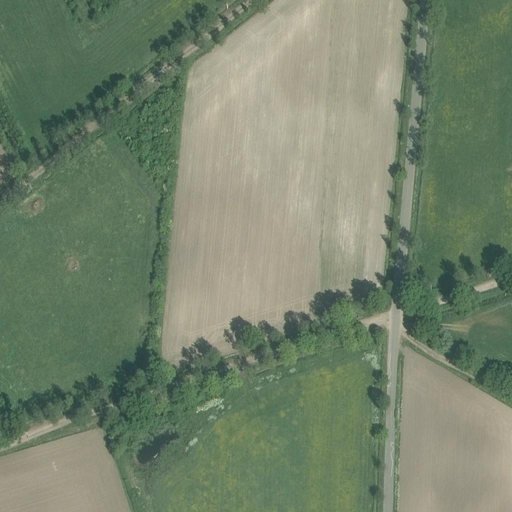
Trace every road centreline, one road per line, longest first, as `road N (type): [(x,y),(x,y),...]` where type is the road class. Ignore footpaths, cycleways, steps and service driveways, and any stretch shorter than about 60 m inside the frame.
road 1 (unclassified): [(391,511),(396,316),(427,0)]
road 2 (track): [(396,316),(0,439)]
road 3 (track): [(0,210),(257,0)]
road 4 (track): [(396,316),(511,275)]
